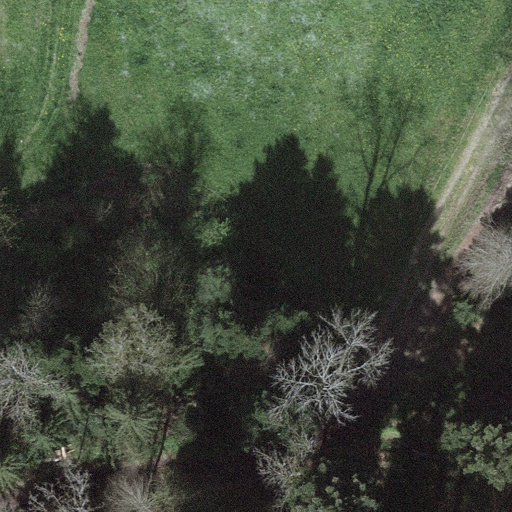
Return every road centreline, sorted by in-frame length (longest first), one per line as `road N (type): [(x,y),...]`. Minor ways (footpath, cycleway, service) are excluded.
road 1 (track): [(511,352),(302,462),(237,479),(79,480),(0,500)]
road 2 (track): [(511,191),(398,372),(302,462)]
